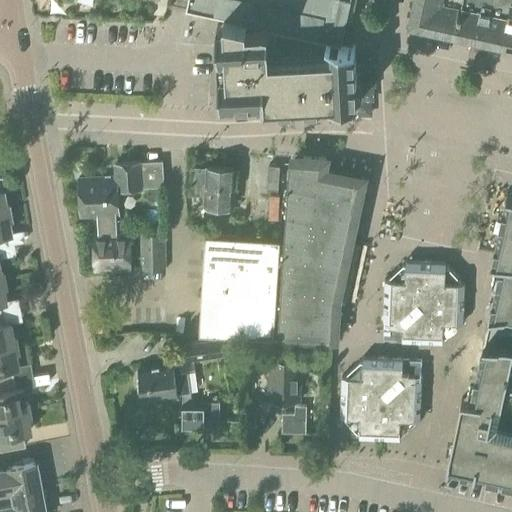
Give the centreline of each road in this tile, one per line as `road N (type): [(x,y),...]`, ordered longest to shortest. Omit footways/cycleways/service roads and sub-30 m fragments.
road 1 (tertiary): [(99,484),(12,6)]
road 2 (residential): [(468,511),(344,484),(177,473),(99,484)]
road 3 (unknown): [(390,130),(409,0)]
